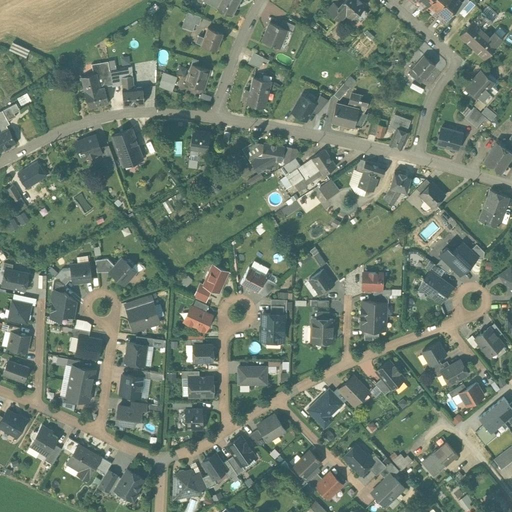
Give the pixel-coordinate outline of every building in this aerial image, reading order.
[(239,0),(220,0),(217,7),(232,15),(239,0)] [(344,0),(338,7),(346,14),(353,20),(356,17),(363,8),(366,4),(361,0),(344,0)] [(416,0),(414,2),(423,10),(426,7),(425,7),(431,0),(416,0)] [(431,0),(425,7),(426,7),(434,14),(446,0),(431,0)] [(460,0),(446,0),(434,14),(443,22),(461,1),(460,0)] [(338,7),(333,2),(327,9),(340,20),(346,14),(338,7)] [(363,8),(356,17),(361,21),(368,13),(363,8)] [(482,10),(473,20),(483,30),(492,21),(482,10)] [(202,17),(188,12),(182,27),(193,31),(195,23),(199,25),(202,17)] [(295,24),(283,20),(280,26),(287,29),(291,31),(292,31),(295,24)] [(473,20),(472,20),(461,32),(474,44),(485,32),(483,30),(473,20)] [(280,26),(270,22),(265,34),(263,40),(262,41),(280,48),(280,47),(287,29),(280,26)] [(201,44),(201,45),(216,50),(223,33),(208,27),(204,37),(201,44)] [(287,29),(280,47),(284,49),(285,47),(286,48),(292,34),(290,34),(291,31),(287,29)] [(503,38),(495,31),(493,33),(490,36),(498,44),(503,38)] [(474,44),(461,32),(459,35),(477,51),(479,49),(474,44)] [(485,32),(474,44),(479,49),(477,51),(485,58),(498,44),(490,36),(487,34),(485,32)] [(204,37),(199,35),(196,42),(201,44),(204,37)] [(26,57),(29,50),(13,42),(10,49),(26,57)] [(264,57),(253,52),(248,63),(259,68),(264,57)] [(121,56),(123,66),(132,65),(130,55),(121,56)] [(424,55),(413,68),(418,72),(424,78),(425,78),(431,71),(430,70),(435,65),(424,55)] [(108,61),(100,62),(102,72),(104,83),(112,82),(110,70),(108,61)] [(91,64),(94,73),(97,73),(102,72),(100,62),(91,64)] [(209,69),(192,64),(186,83),(202,88),(205,79),(206,80),(209,69)] [(180,65),(178,73),(185,75),(188,67),(180,65)] [(132,66),(117,69),(118,77),(122,77),(133,76),(132,66)] [(115,69),(110,70),(112,82),(112,85),(119,84),(118,77),(117,69),(115,69)] [(494,81),(481,70),(465,87),(479,99),(480,98),(482,100),(482,99),(486,103),(493,96),(490,92),(486,94),(484,92),(494,81)] [(164,71),(159,85),(172,90),(178,75),(164,71)] [(424,78),(418,72),(414,77),(420,82),(424,78)] [(94,73),(81,77),(85,91),(105,87),(105,86),(101,87),(97,73),(94,73)] [(352,74),(335,93),(340,98),(357,79),(352,74)] [(133,76),(122,77),(122,83),(123,88),(134,87),(133,76)] [(263,79),(254,77),(251,91),(250,90),(247,103),(265,107),(269,87),(271,81),(270,80),(263,79)] [(51,90),(58,87),(56,79),(48,82),(51,90)] [(123,88),(122,89),(124,105),(144,103),(143,86),(134,87),(123,88)] [(85,91),(89,108),(109,103),(105,87),(85,91)] [(22,104),(32,99),(28,91),(18,96),(22,104)] [(362,96),(351,93),(348,106),(357,108),(358,108),(357,111),(364,112),(366,108),(368,102),(361,100),(362,96)] [(315,104),(301,95),(292,111),(306,120),(312,110),(316,104),(315,104)] [(329,100),(320,95),(315,104),(316,104),(312,110),(317,113),(329,100)] [(348,106),(345,105),(337,103),(332,121),(333,122),(333,120),(346,123),(345,125),(353,127),(357,111),(358,108),(357,108),(348,106)] [(11,106),(2,110),(8,120),(16,116),(11,106)] [(487,117),(492,121),(497,114),(488,107),(482,113),(487,117)] [(475,108),(468,117),(479,126),(487,117),(482,113),(475,108)] [(0,111),(0,127),(2,131),(8,128),(6,125),(9,123),(8,120),(2,110),(0,111)] [(410,120),(395,115),(390,126),(396,128),(396,127),(406,131),(410,120)] [(386,126),(379,124),(376,135),(383,137),(386,126)] [(462,132),(441,126),(437,144),(457,149),(462,132)] [(132,127),(111,135),(123,166),(144,158),(132,127)] [(406,131),(396,127),(396,128),(389,145),(401,149),(409,132),(406,131)] [(0,132),(0,151),(16,143),(8,128),(2,131),(0,132)] [(210,132),(193,129),(190,148),(207,151),(210,132)] [(95,135),(76,142),(82,159),(101,152),(102,152),(100,148),(95,135)] [(511,150),(504,146),(496,141),(483,161),(501,173),(502,171),(506,174),(511,167),(507,164),(511,155),(511,150)] [(284,146),(264,142),(261,158),(262,158),(274,160),(272,166),(277,167),(278,161),(281,161),(284,146)] [(109,145),(100,148),(102,152),(101,152),(106,165),(115,162),(109,145)] [(297,148),(286,146),(284,161),(285,164),(300,154),(297,148)] [(336,166),(325,149),(312,158),(319,169),(323,175),(336,166)] [(274,160),(262,158),(260,167),(272,169),(272,166),(274,160)] [(312,158),(297,168),(304,177),(303,177),(305,179),(319,169),(312,158)] [(365,160),(360,158),(356,170),(362,172),(363,170),(362,170),(365,160)] [(385,167),(365,160),(362,170),(363,170),(378,175),(382,176),(385,167)] [(37,161),(18,173),(27,188),(47,176),(37,161)] [(283,166),(276,171),(281,179),(289,174),(283,166)] [(297,168),(291,172),(297,181),(303,177),(304,177),(297,168)] [(378,175),(363,170),(362,172),(358,186),(373,191),(378,175)] [(402,171),(399,170),(397,172),(395,171),(390,188),(401,191),(406,192),(411,175),(402,173),(402,171)] [(261,171),(248,179),(251,184),(264,176),(261,171)] [(289,174),(281,179),(287,188),(297,181),(291,172),(289,174)] [(332,179),(320,188),(327,198),(339,189),(332,179)] [(430,183),(426,179),(416,188),(421,193),(430,183)] [(445,194),(432,182),(430,183),(421,193),(419,194),(433,207),(445,194)] [(25,202),(14,185),(7,189),(17,206),(25,202)] [(390,188),(384,198),(391,203),(393,204),(401,191),(390,188)] [(510,197),(490,190),(478,220),(498,227),(510,197)] [(391,203),(384,198),(382,202),(389,206),(391,203)] [(294,201),(281,209),(286,216),(299,208),(294,201)] [(25,210),(18,215),(23,224),(31,219),(25,210)] [(12,230),(20,226),(15,217),(7,221),(12,230)] [(263,222),(256,226),(260,233),(267,228),(263,222)] [(480,234),(473,228),(468,233),(475,239),(480,234)] [(476,257),(477,256),(470,250),(462,242),(452,252),(447,247),(440,254),(443,257),(454,268),(460,274),(476,257)] [(476,243),(470,250),(477,256),(476,257),(483,258),(484,251),(476,243)] [(326,262),(319,252),(314,255),(321,266),(326,262)] [(126,261),(121,257),(114,265),(109,271),(125,285),(137,271),(132,267),(133,264),(129,260),(126,261)] [(454,268),(443,257),(436,264),(444,270),(449,273),(454,268)] [(107,258),(95,259),(97,271),(109,271),(114,265),(107,258)] [(436,264),(430,260),(424,267),(430,271),(440,277),(444,270),(436,264)] [(73,279),(73,282),(92,279),(89,262),(71,264),(71,267),(73,279)] [(228,271),(213,264),(210,271),(208,271),(206,276),(207,277),(204,284),(211,288),(219,291),(228,271)] [(267,275),(249,266),(241,282),(258,291),(266,277),(267,275)] [(58,278),(65,284),(66,284),(70,279),(73,279),(71,267),(62,268),(55,276),(58,278)] [(511,268),(511,267),(500,275),(503,279),(511,273),(511,268)] [(12,269),(6,268),(5,269),(2,284),(24,289),(28,273),(12,269)] [(323,268),(309,279),(319,294),(334,283),(323,268)] [(382,272),(363,271),(362,287),(381,288),(382,286),(382,280),(382,272)] [(440,277),(430,271),(425,279),(423,278),(419,288),(429,292),(428,295),(436,298),(441,301),(452,286),(440,277)] [(511,273),(503,279),(511,292),(511,273)] [(278,284),(266,277),(258,291),(265,295),(278,284)] [(65,284),(58,278),(54,279),(52,289),(53,289),(64,291),(65,284)] [(204,284),(200,282),(194,296),(205,301),(211,288),(204,284)] [(64,291),(53,289),(52,300),(54,300),(51,316),(58,317),(73,320),(73,318),(76,301),(64,291)] [(149,294),(132,300),(134,307),(152,302),(150,297),(149,294)] [(287,298),(271,298),(270,313),(284,313),(284,314),(286,314),(287,298)] [(31,303),(13,299),(8,318),(27,322),(31,303)] [(374,301),(362,300),(362,307),(361,307),(361,314),(386,315),(386,302),(386,301),(374,301)] [(134,307),(132,308),(134,313),(130,315),(135,328),(158,321),(152,302),(134,307)] [(212,314),(191,305),(184,320),(205,330),(212,314)] [(270,313),(263,312),(262,339),(283,340),(284,314),(284,313),(270,313)] [(386,315),(361,314),(360,321),(361,321),(361,328),(379,329),(385,329),(386,315)] [(73,320),(58,317),(57,324),(72,327),(75,327),(76,318),(73,318),(73,320)] [(317,318),(312,318),(311,341),(316,341),(317,343),(320,343),(322,342),(322,341),(332,341),(333,318),(329,318),(317,318)] [(21,327),(9,324),(7,331),(11,331),(19,333),(21,327)] [(489,326),(475,337),(479,342),(489,355),(503,343),(489,326)] [(75,327),(72,327),(70,336),(79,337),(80,335),(89,337),(90,330),(75,327)] [(19,333),(11,331),(8,347),(27,351),(30,335),(19,333)] [(473,347),(479,342),(475,337),(470,332),(464,336),(473,347)] [(89,337),(80,335),(79,337),(76,353),(97,357),(100,340),(89,337)] [(154,337),(136,335),(135,342),(146,344),(146,345),(153,345),(154,337)] [(438,340),(422,350),(430,363),(439,358),(446,354),(438,340)] [(135,342),(129,342),(127,352),(125,353),(124,359),(126,361),(144,364),(146,345),(146,344),(135,342)] [(203,344),(193,344),(194,360),(212,360),(212,344),(203,344)] [(84,361),(68,358),(67,364),(73,365),(82,367),(84,361)] [(439,358),(430,363),(428,364),(431,369),(442,363),(439,358)] [(29,367),(8,359),(3,373),(24,380),(29,367)] [(394,365),(389,359),(376,370),(382,377),(391,388),(404,378),(399,371),(394,365)] [(450,365),(441,370),(443,372),(449,384),(468,373),(460,359),(450,365)] [(442,363),(431,369),(435,376),(443,372),(441,370),(450,365),(447,360),(442,363)] [(82,367),(73,365),(70,380),(92,385),(95,369),(82,367)] [(266,366),(238,366),(238,383),(266,383),(266,366)] [(151,371),(134,368),(133,375),(142,376),(142,377),(150,378),(150,377),(151,371)] [(164,373),(151,371),(150,377),(163,379),(164,373)] [(133,375),(122,373),(120,393),(140,396),(142,377),(142,376),(133,375)] [(368,390),(353,374),(339,388),(354,404),(368,390)] [(212,377),(189,377),(190,395),(213,395),(212,377)] [(391,388),(382,377),(375,383),(385,393),(391,388)] [(92,385),(70,380),(67,396),(76,398),(88,400),(92,385)] [(466,388),(459,392),(466,405),(483,395),(476,382),(466,388)] [(463,383),(448,391),(452,396),(459,392),(466,388),(463,383)] [(343,401),(332,390),(327,395),(336,404),(336,403),(338,406),(343,401)] [(327,395),(325,393),(308,409),(325,426),(332,419),(326,413),(336,404),(327,395)] [(76,398),(67,396),(61,394),(59,401),(75,404),(76,398)] [(504,396),(491,406),(503,421),(511,413),(511,401),(510,404),(504,396)] [(147,402),(132,400),(131,406),(142,408),(146,409),(147,402)] [(131,406),(118,405),(117,415),(118,415),(117,423),(135,425),(136,418),(140,418),(142,408),(131,406)] [(485,424),(480,428),(490,440),(496,435),(493,430),(503,421),(491,406),(479,416),(485,424)] [(203,428),(203,407),(192,408),(185,408),(185,424),(185,428),(203,428)] [(26,421),(7,409),(3,416),(0,421),(0,425),(1,426),(17,435),(26,421)] [(275,414),(258,424),(268,440),(285,430),(275,414)] [(52,430),(42,424),(37,432),(33,438),(34,439),(31,444),(40,450),(47,454),(48,454),(54,443),(58,437),(51,433),(52,430)] [(266,442),(258,429),(249,434),(260,445),(266,442)] [(245,442),(241,435),(227,445),(234,454),(241,464),(254,455),(250,448),(251,448),(246,442),(245,442)] [(79,443),(69,437),(62,447),(73,453),(78,443),(79,444),(79,443)] [(446,440),(434,451),(437,454),(449,444),(446,440)] [(54,443),(48,454),(47,454),(45,459),(53,464),(62,448),(54,443)] [(79,444),(78,443),(73,453),(67,462),(80,470),(78,474),(87,479),(95,466),(101,457),(79,444)] [(40,450),(31,444),(27,451),(36,456),(40,450)] [(363,453),(355,444),(352,446),(349,446),(347,447),(347,450),(348,451),(343,456),(360,473),(368,466),(374,460),(372,457),(368,453),(363,453)] [(449,444),(437,454),(446,465),(458,455),(449,444)] [(511,445),(494,459),(501,469),(511,461),(511,445)] [(321,461),(310,450),(294,465),(304,476),(305,477),(316,465),(321,461)] [(226,469),(215,451),(203,459),(213,477),(226,469)] [(434,451),(421,462),(432,476),(446,465),(437,454),(434,451)] [(241,464),(234,454),(228,459),(238,474),(245,469),(241,464)] [(386,465),(375,454),(372,457),(374,460),(368,466),(376,475),(386,465)] [(408,454),(396,464),(401,470),(413,460),(408,454)] [(111,462),(101,456),(101,457),(95,466),(105,473),(107,469),(111,462)] [(391,461),(380,472),(385,478),(396,467),(391,461)] [(316,465),(305,477),(304,476),(303,477),(307,482),(317,472),(317,473),(321,470),(316,465)] [(118,476),(107,469),(105,473),(98,484),(109,491),(118,476)] [(143,478),(128,469),(116,490),(134,500),(139,492),(136,490),(143,478)] [(192,469),(174,473),(173,495),(188,492),(188,495),(203,492),(202,491),(194,474),(192,469)] [(208,488),(200,471),(194,474),(202,491),(203,490),(208,488)] [(342,484),(331,471),(323,479),(316,485),(317,486),(328,497),(342,484)] [(317,473),(308,482),(314,489),(317,486),(316,485),(323,479),(317,473)] [(390,473),(371,492),(376,497),(375,499),(378,502),(380,501),(385,506),(404,487),(390,473)] [(459,487),(454,492),(458,497),(464,492),(459,487)] [(499,491),(489,496),(492,502),(502,496),(499,491)] [(466,510),(474,505),(467,494),(459,499),(466,510)] [(502,496),(492,502),(497,511),(500,511),(509,507),(502,496)] [(327,511),(315,500),(304,511),(305,511),(327,511)]
